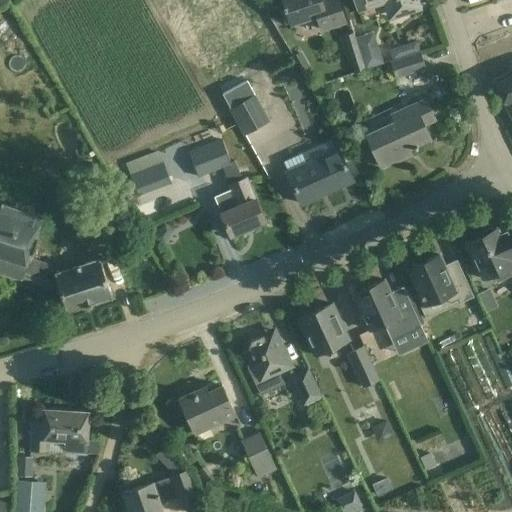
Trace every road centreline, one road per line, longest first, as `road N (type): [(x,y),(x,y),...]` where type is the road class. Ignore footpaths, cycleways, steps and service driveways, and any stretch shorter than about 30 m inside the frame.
road 1 (residential): [(125,337),(236,298),(506,169)]
road 2 (residential): [(89,511),(126,386),(125,337)]
road 3 (residential): [(506,169),(457,31)]
road 4 (residential): [(125,337),(0,372)]
